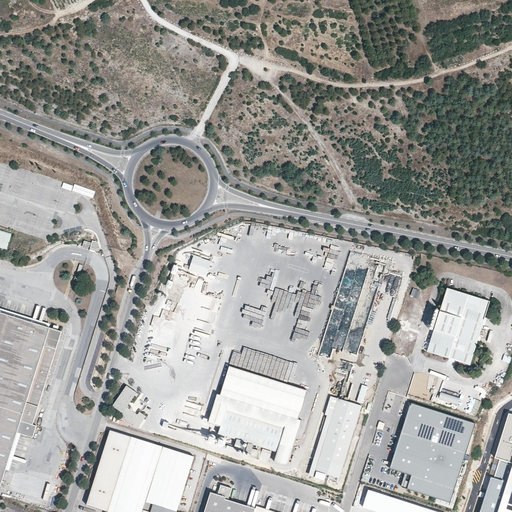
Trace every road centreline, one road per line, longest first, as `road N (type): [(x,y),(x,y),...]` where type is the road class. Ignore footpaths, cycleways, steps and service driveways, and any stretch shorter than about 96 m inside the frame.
road 1 (track): [(234,61),(339,85),(383,85),(511,48)]
road 2 (residential): [(144,269),(68,511)]
road 3 (primary): [(303,215),(511,257)]
road 4 (track): [(144,0),(153,15),(234,61),(190,145)]
road 5 (unknown): [(347,503),(220,453),(204,466),(189,511)]
road 6 (primary): [(145,149),(105,152),(0,112)]
road 7 (residential): [(345,511),(390,367)]
road 8 (primary): [(0,117),(99,160),(128,189)]
